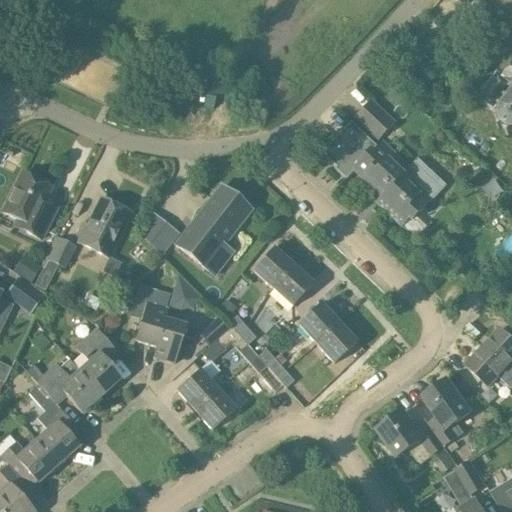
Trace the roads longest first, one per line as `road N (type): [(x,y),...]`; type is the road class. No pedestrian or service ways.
road 1 (residential): [(336,438),(348,405),(416,359),(431,337),(427,305),(260,140)]
road 2 (unclassified): [(8,92),(130,143),(208,149),(260,140)]
road 3 (unclassified): [(260,140),(292,128),(418,0)]
road 4 (residential): [(153,511),(286,423),(304,422),(336,438)]
